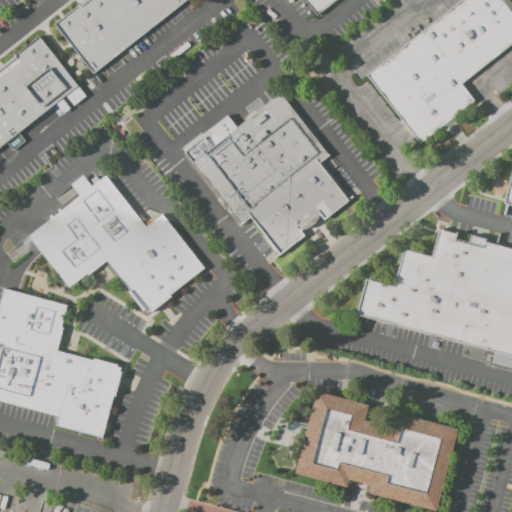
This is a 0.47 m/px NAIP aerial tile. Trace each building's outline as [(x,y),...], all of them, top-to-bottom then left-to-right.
[(184,0),(93,73),(54,25),(84,0),(184,0)] [(336,0),(317,16),(304,0),(336,0)] [(461,0),(500,0),(511,14),(511,43),(461,84),(474,100),(418,144),(365,78),(461,0)] [(0,65),(39,34),(80,86),(0,149),(0,65)] [(181,155),(204,137),(211,145),(278,92),(329,157),(320,164),(349,201),(279,256),(249,217),(237,227),(181,155)] [(511,208),(511,163),(503,206),(511,208)] [(27,236),(79,196),(70,185),(83,175),(92,186),(105,176),(145,227),(163,213),(205,268),(170,295),(171,296),(147,315),(105,261),(68,289),(27,236)] [(440,231),(511,250),(511,357),(356,316),(366,278),(393,285),(402,250),(433,258),(440,231)] [(0,299),(3,288),(67,305),(55,351),(123,368),(116,397),(113,396),(102,439),(55,427),(58,416),(0,401),(0,299)] [(316,392),(368,406),(365,419),(395,427),(398,413),(458,429),(437,511),(369,494),(371,486),(348,480),(346,488),(295,475),(316,392)]
